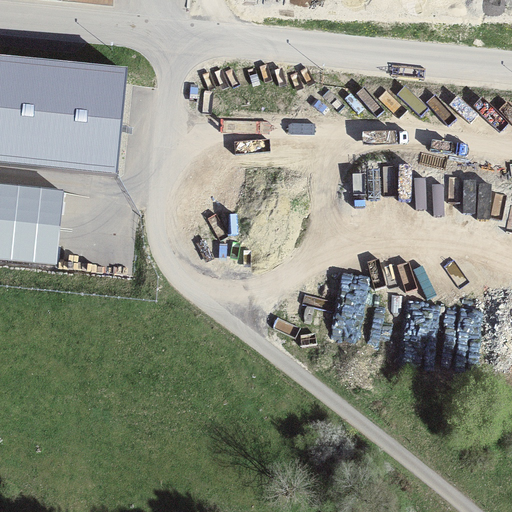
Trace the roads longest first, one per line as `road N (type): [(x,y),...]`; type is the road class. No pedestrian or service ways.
road 1 (unclassified): [(155,129),(160,223),(199,299),(455,511)]
road 2 (tertiary): [(511,70),(316,48),(225,48),(172,84),(155,129)]
road 3 (track): [(155,129),(0,131)]
road 4 (track): [(0,239),(110,130)]
